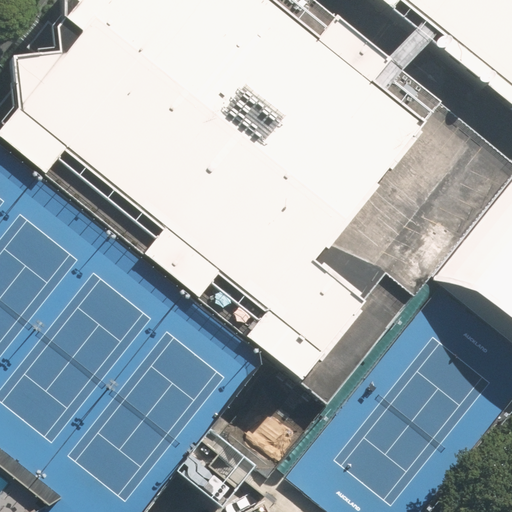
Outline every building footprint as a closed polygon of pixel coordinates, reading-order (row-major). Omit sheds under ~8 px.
[(382,63),(306,0),(61,0),(62,19),(53,29),(58,55),(13,60),(17,108),(0,132),(0,143),(43,177),(56,161),(154,240),(142,257),(195,299),(214,279),(261,318),(241,340),(254,350),(296,382),(381,275),(407,297),(511,166),(437,107),(397,75),(382,63)] [(511,0),(368,0),(411,35),(425,46),(504,110),(511,100),(511,0)] [(511,181),(431,280),(511,345),(511,181)] [(205,433),(173,474),(218,510),(250,469),(205,433)] [(38,511),(57,500),(0,455),(0,511),(38,511)]
